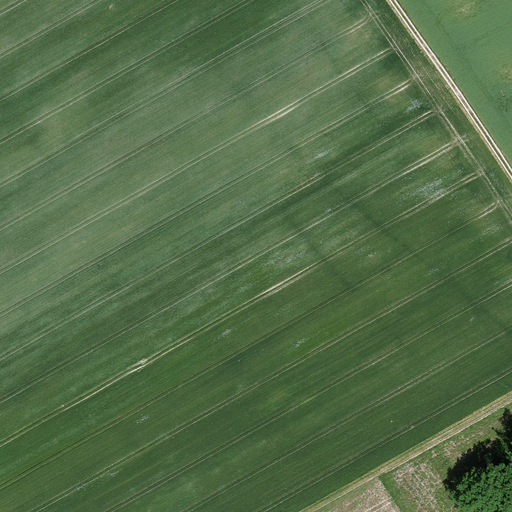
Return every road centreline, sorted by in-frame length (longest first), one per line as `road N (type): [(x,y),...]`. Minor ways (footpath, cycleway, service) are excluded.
road 1 (track): [(307,511),(511,397)]
road 2 (track): [(393,0),(511,174)]
